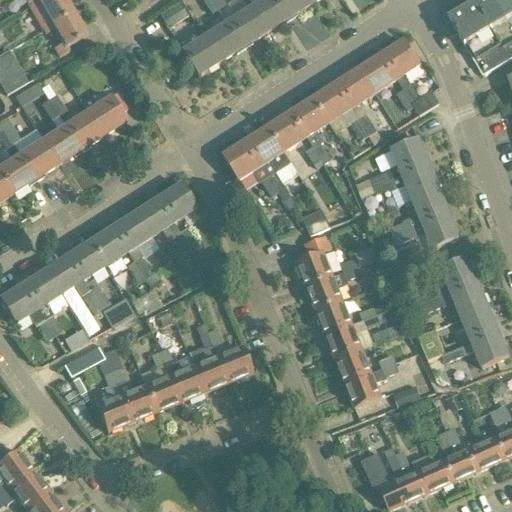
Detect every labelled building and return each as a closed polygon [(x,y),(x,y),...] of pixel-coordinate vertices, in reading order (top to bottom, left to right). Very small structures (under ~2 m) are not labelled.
[(23,0),(27,6),(32,14),(41,8),(39,4),(46,0),(23,0)] [(72,15),(62,0),(46,0),(39,4),(41,8),(50,23),(41,29),(45,37),(55,31),(52,27),(72,15)] [(219,0),(200,0),(199,1),(210,18),(225,9),(219,0)] [(261,0),(263,2),(248,12),(264,37),(287,22),(272,0),(261,0)] [(272,0),(287,22),(310,8),(304,0),(272,0)] [(511,0),(482,0),(483,2),(450,22),(483,79),(511,62),(511,0)] [(179,6),(159,17),(167,31),(187,20),(179,6)] [(231,18),(224,23),(242,51),(264,37),(248,12),(233,21),(231,18)] [(86,39),(72,15),(52,27),(55,31),(64,46),(54,52),(58,60),(68,54),(66,51),(86,39)] [(218,31),(202,41),(218,66),(242,51),(224,23),(216,28),(218,31)] [(177,58),(171,62),(181,78),(188,73),(193,82),(218,66),(202,41),(185,52),(183,49),(175,54),(177,58)] [(388,53),(382,57),(398,82),(404,93),(414,108),(413,109),(419,119),(438,107),(431,95),(420,102),(404,78),(421,68),(405,44),(389,54),(388,53)] [(374,64),(360,73),(375,97),(398,82),(382,57),(373,63),(374,64)] [(18,70),(0,80),(0,88),(6,99),(27,86),(18,70)] [(360,73),(337,88),(352,111),(369,138),(375,133),(365,117),(367,116),(361,106),(375,97),(360,73)] [(47,88),(39,93),(42,97),(46,104),(55,119),(64,114),(54,99),(53,99),(47,88)] [(337,88),(314,102),(336,137),(350,128),(348,124),(352,127),(362,142),(369,138),(352,111),(337,88)] [(404,93),(397,97),(408,113),(413,109),(414,108),(404,93)] [(114,97),(86,115),(101,139),(124,125),(119,117),(124,113),(114,97)] [(314,102),(291,117),(306,141),(313,151),(323,167),(328,175),(341,166),(336,158),(330,162),(321,146),(323,145),(325,147),(336,140),(335,138),(336,137),(314,102)] [(46,104),(39,108),(49,123),(55,119),(46,104)] [(86,115),(63,130),(79,154),(101,139),(86,115)] [(283,155),(306,141),(291,117),(268,131),(283,155)] [(9,128),(1,133),(12,151),(13,151),(18,159),(33,183),(56,168),(40,144),(25,154),(9,128)] [(63,130),(40,144),(56,168),(79,154),(63,130)] [(268,131),(245,146),(277,196),(282,204),(289,200),(281,186),(305,171),(301,165),(293,170),(283,155),(268,131)] [(12,151),(1,133),(0,134),(0,147),(5,155),(12,151)] [(387,176),(357,189),(358,192),(363,189),(365,193),(428,167),(418,142),(390,153),(397,169),(386,174),(387,176)] [(245,146),(222,160),(238,184),(252,175),(259,186),(261,184),(271,200),(277,196),(245,146)] [(306,155),(316,171),(323,167),(313,151),(306,155)] [(18,159),(0,170),(0,181),(10,197),(33,183),(18,159)] [(428,167),(365,193),(366,195),(373,192),(376,198),(389,193),(392,200),(396,198),(400,208),(411,203),(438,192),(428,167)] [(0,181),(0,203),(10,197),(0,181)] [(156,202),(178,237),(185,232),(201,222),(179,188),(156,202)] [(403,227),(390,232),(393,240),(449,217),(438,192),(411,203),(418,219),(403,225),(403,227)] [(156,202),(133,217),(149,241),(161,233),(167,244),(171,241),(181,256),(188,252),(178,237),(156,202)] [(320,211),(301,220),(310,239),(329,231),(320,211)] [(133,217),(111,231),(126,255),(133,266),(143,282),(150,277),(140,261),(134,251),(149,241),(133,217)] [(449,217),(393,240),(396,247),(425,235),(432,253),(459,242),(449,217)] [(111,231),(88,246),(103,270),(126,255),(111,231)] [(185,232),(178,237),(188,252),(195,248),(185,232)] [(309,260),(296,265),(306,290),(332,280),(322,256),(330,253),(325,240),(304,248),(309,260)] [(88,246),(65,260),(81,285),(81,284),(103,270),(88,246)] [(356,262),(340,268),(343,275),(364,268),(377,263),(372,250),(355,257),(356,262)] [(426,250),(400,261),(405,273),(412,270),(412,271),(432,263),(426,250)] [(65,260),(43,275),(58,299),(73,290),(79,300),(81,299),(91,315),(97,311),(87,295),(88,294),(81,284),(81,285),(65,260)] [(419,302),(422,309),(478,286),(467,260),(440,271),(447,288),(435,293),(436,294),(419,302)] [(133,266),(126,270),(136,286),(143,282),(133,266)] [(343,275),(332,280),(306,290),(315,314),(341,304),(336,291),(346,288),(345,284),(367,275),(364,268),(343,275)] [(419,269),(395,279),(401,293),(425,282),(419,269)] [(43,275),(20,289),(52,340),(59,335),(50,320),(52,319),(44,308),(58,299),(43,275)] [(422,309),(411,313),(415,321),(442,309),(443,311),(455,306),(461,321),(488,310),(478,286),(422,309)] [(20,289),(0,302),(0,308),(13,328),(27,319),(34,330),(36,329),(46,344),(52,340),(20,289)] [(94,290),(88,294),(87,295),(97,311),(105,306),(94,290)] [(152,293),(130,305),(138,321),(160,310),(152,293)] [(341,304),(315,314),(325,339),(351,328),(341,304)] [(385,304),(372,309),(376,318),(384,315),(389,313),(385,304)] [(376,318),(372,309),(358,316),(361,324),(376,318)] [(461,321),(471,346),(498,335),(488,310),(461,321)] [(384,315),(376,318),(361,324),(351,328),(325,339),(335,363),(361,353),(354,337),(387,324),(384,315)] [(215,333),(208,336),(228,386),(253,375),(242,350),(226,357),(221,345),(220,345),(215,333)] [(427,364),(441,359),(445,357),(435,333),(417,340),(427,364)] [(445,357),(441,359),(445,368),(463,361),(463,360),(475,354),(482,371),(508,360),(498,335),(471,346),(445,357)] [(207,364),(194,370),(204,395),(228,386),(208,336),(200,339),(205,352),(202,353),(207,364)] [(156,370),(140,376),(146,389),(145,390),(155,415),(180,405),(158,351),(157,351),(151,337),(141,341),(149,360),(152,359),(156,370)] [(165,348),(158,351),(180,405),(204,395),(194,370),(182,375),(177,363),(172,365),(165,348)] [(100,350),(66,370),(72,381),(99,366),(109,391),(98,395),(102,407),(96,410),(107,435),(132,425),(104,357),(100,350)] [(114,353),(104,357),(132,425),(155,415),(145,390),(132,395),(127,384),(124,385),(119,372),(122,372),(114,353)] [(361,353),(335,363),(344,387),(370,377),(361,353)] [(391,360),(378,365),(381,372),(394,367),(391,360)] [(381,372),(370,377),(344,387),(354,412),(380,402),(374,387),(386,382),(385,380),(397,375),(394,367),(381,372)] [(72,384),(79,398),(85,395),(78,381),(72,384)] [(501,386),(498,384),(494,386),(492,390),(494,393),(497,395),(501,393),(503,390),(501,386)] [(413,389),(392,397),(397,410),(418,402),(413,389)] [(458,398),(448,402),(453,414),(463,410),(458,398)] [(494,400),(484,405),(495,429),(511,422),(505,408),(498,411),(494,400)] [(440,421),(433,424),(439,437),(437,438),(444,452),(449,450),(448,448),(459,443),(448,417),(440,420),(440,421)] [(511,444),(508,436),(483,447),(492,469),(511,459),(511,444)] [(483,447),(457,459),(466,480),(492,469),(483,447)] [(392,451),(385,454),(394,474),(401,471),(395,458),(392,451)] [(403,454),(395,458),(401,471),(403,475),(416,503),(442,491),(432,470),(427,459),(409,467),(403,454)] [(0,499),(32,476),(16,455),(0,466),(0,480),(3,484),(0,486),(0,499)] [(379,457),(361,465),(373,490),(378,488),(387,511),(395,511),(416,503),(403,475),(390,482),(379,457)] [(457,459),(432,470),(442,491),(466,480),(457,459)] [(32,476),(0,499),(0,510),(15,499),(24,511),(27,511),(48,497),(32,476)] [(27,511),(59,511),(48,497),(27,511)]
